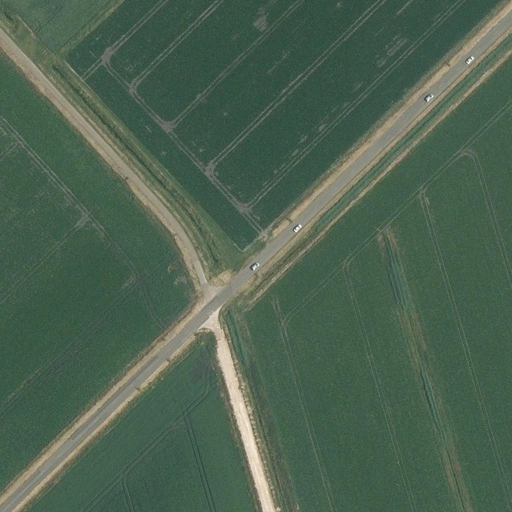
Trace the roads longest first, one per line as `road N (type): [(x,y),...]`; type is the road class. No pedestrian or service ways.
road 1 (tertiary): [(210,306),(511,17)]
road 2 (unclassified): [(210,306),(182,235),(0,34)]
road 3 (tertiary): [(4,511),(210,306)]
road 4 (unclassified): [(269,511),(210,306)]
